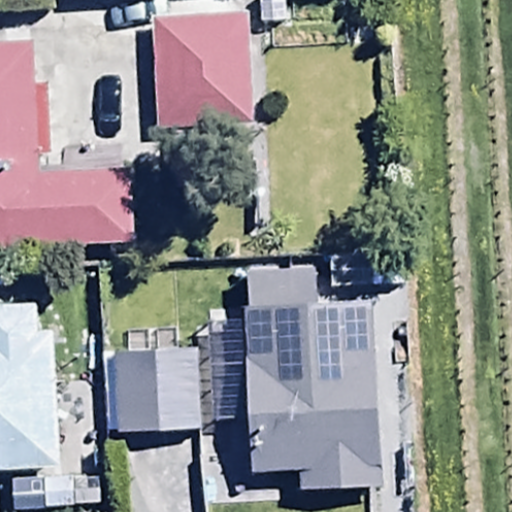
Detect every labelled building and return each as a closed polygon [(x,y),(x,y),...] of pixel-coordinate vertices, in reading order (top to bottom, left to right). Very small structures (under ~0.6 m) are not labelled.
[(147,24),(152,138),(247,134),(242,20),(147,24)] [(0,254),(131,249),(128,176),(36,179),(35,155),(51,154),(48,88),(34,88),(32,46),(0,46),(0,254)] [(349,271),(242,274),(247,477),(295,476),(296,495),(381,492),(377,333),(407,332),(406,296),(350,298),(349,271)] [(0,476),(38,475),(38,511),(63,511),(63,471),(57,471),(54,335),(36,335),(35,308),(0,308),(0,476)] [(101,353),(102,438),(194,438),(194,352),(101,353)]
